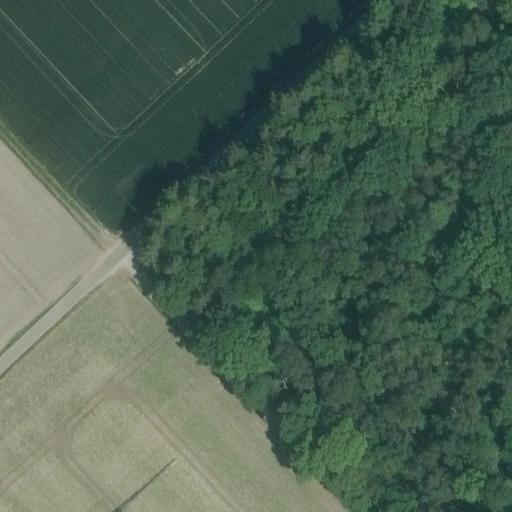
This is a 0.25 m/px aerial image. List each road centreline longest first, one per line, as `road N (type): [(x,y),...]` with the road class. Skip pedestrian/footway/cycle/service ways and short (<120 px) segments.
road 1 (unclassified): [(390,0),(90,280)]
road 2 (unclassified): [(321,511),(90,280)]
road 3 (track): [(0,122),(121,252)]
road 4 (unclassified): [(90,280),(0,365)]
